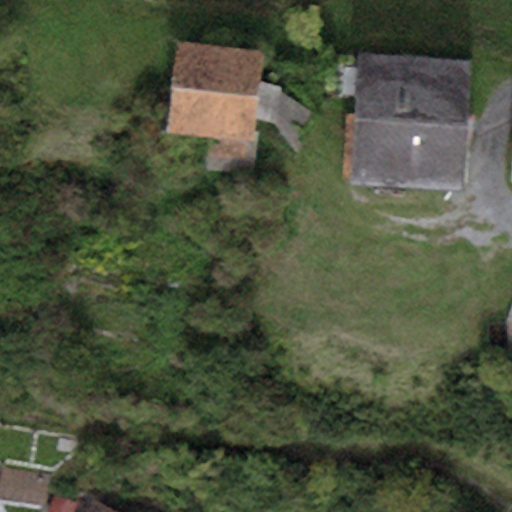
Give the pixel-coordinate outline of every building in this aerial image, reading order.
[(252,6),(202,0),(163,0),(157,87),(196,91),(196,107),(232,111),(234,95),(244,96),(252,6)] [(458,17),(348,11),(344,71),(336,70),(332,138),(450,146),(458,17)] [(511,62),(509,63),(501,146),(511,146),(511,62)] [(0,422),(0,454),(32,460),(37,430),(0,422)] [(43,449),(35,468),(57,477),(65,459),(43,449)] [(187,511),(191,505),(84,456),(57,511),(187,511)] [(384,477),(367,511),(432,511),(437,502),(384,477)] [(311,511),(273,493),(263,511),(311,511)]
